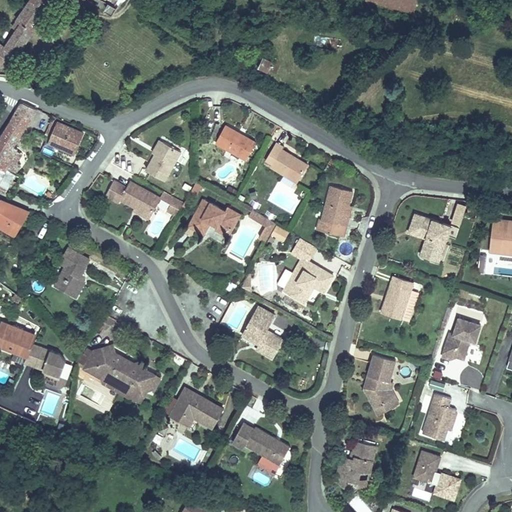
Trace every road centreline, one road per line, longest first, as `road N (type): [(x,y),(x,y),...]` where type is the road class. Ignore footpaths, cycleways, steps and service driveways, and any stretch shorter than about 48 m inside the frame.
road 1 (residential): [(70,212),(145,262),(200,354),(318,412)]
road 2 (residential): [(396,177),(219,83),(111,124)]
road 3 (residential): [(318,412),(396,177)]
